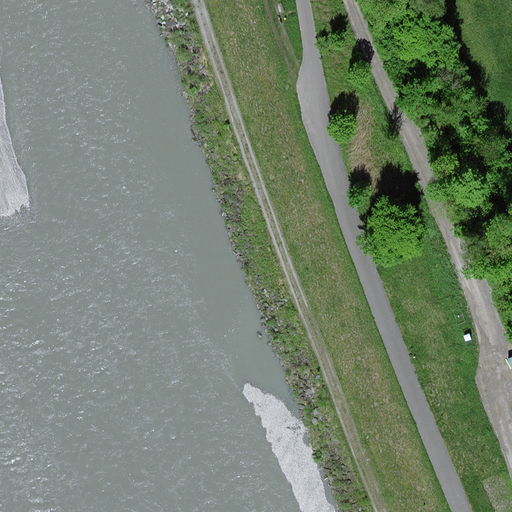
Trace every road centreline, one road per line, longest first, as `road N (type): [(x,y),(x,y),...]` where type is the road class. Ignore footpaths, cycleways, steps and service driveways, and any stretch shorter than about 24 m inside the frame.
road 1 (track): [(389,511),(197,0)]
road 2 (track): [(351,0),(406,127),(511,318)]
